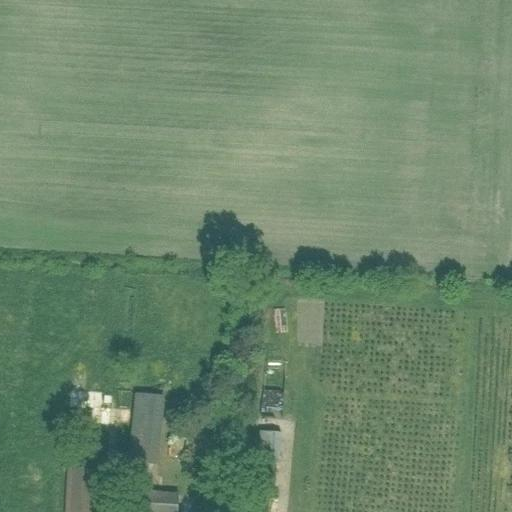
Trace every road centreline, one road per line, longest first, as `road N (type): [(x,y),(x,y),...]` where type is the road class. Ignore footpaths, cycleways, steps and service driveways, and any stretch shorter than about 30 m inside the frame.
road 1 (residential): [(362,156),(109,145)]
road 2 (residential): [(372,0),(362,156)]
road 3 (residential): [(109,145),(117,0)]
